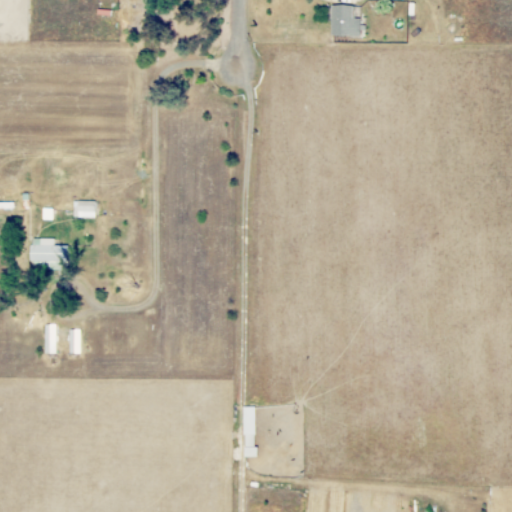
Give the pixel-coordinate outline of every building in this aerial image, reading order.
[(334,5),(333,36),(364,37),(364,19),(356,18),(356,6),(334,5)] [(75,218),(97,218),(97,201),(74,202),(75,218)] [(56,240),(32,239),(31,262),(41,262),(41,269),(69,270),(70,247),(56,246),(56,240)] [(45,354),(56,354),(56,325),(45,326),(45,354)] [(80,354),(80,330),(70,330),(69,354),(80,354)] [(257,407),(245,407),(245,458),(260,458),(260,448),(256,448),(257,407)]
